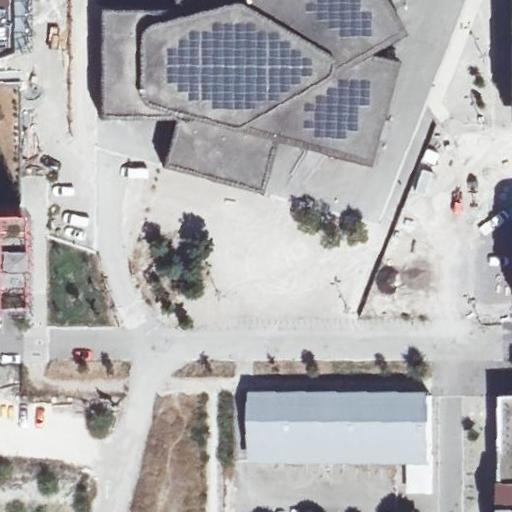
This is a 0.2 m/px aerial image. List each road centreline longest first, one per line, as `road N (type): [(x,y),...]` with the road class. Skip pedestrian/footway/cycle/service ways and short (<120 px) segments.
road 1 (residential): [(474,364),(222,363),(129,342),(0,346)]
road 2 (unknown): [(105,172),(109,268),(120,299),(156,349)]
road 3 (residential): [(474,364),(456,511)]
